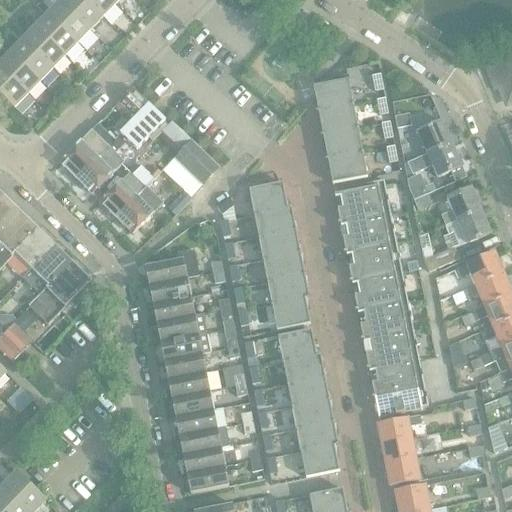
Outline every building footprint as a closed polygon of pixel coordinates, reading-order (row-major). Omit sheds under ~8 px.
[(53,0),(58,4),(60,1),(90,31),(103,18),(84,0),(53,0)] [(84,0),(103,18),(115,5),(110,0),(84,0)] [(37,8),(46,16),(47,15),(77,44),(90,31),(60,1),(58,4),(50,12),(42,3),(37,8)] [(24,21),(33,30),(35,27),(65,57),(77,44),(47,15),(46,16),(38,25),(29,16),(24,21)] [(12,34),(20,42),(22,40),(52,70),(65,57),(35,27),(33,30),(25,37),(16,29),(12,34)] [(0,46),(0,48),(8,56),(10,54),(39,83),(52,70),(22,40),(20,42),(13,50),(4,42),(0,46)] [(0,69),(27,96),(39,83),(10,54),(8,56),(0,63),(0,69)] [(500,90),(511,85),(511,66),(493,74),(500,90)] [(0,95),(14,109),(27,96),(0,69),(0,95)] [(382,92),(379,76),(369,78),(373,93),(382,92)] [(353,107),(347,77),(332,80),(333,85),(313,89),(317,113),(315,113),(315,114),(353,107)] [(149,106),(132,90),(121,101),(138,117),(149,106)] [(387,116),(384,99),(374,101),(378,117),(387,116)] [(76,180),(92,196),(121,165),(113,158),(128,143),(136,151),(148,139),(157,130),(165,122),(149,106),(138,117),(124,131),(117,138),(108,148),(76,180)] [(316,115),(318,114),(322,136),(320,137),(320,138),(357,131),(353,107),(315,114),(316,115)] [(411,127),(409,115),(394,118),(397,130),(411,127)] [(392,139),(389,123),(379,125),(383,141),(392,139)] [(451,144),(442,123),(417,134),(426,156),(451,144)] [(163,135),(171,142),(181,132),(173,125),(163,135)] [(108,148),(101,141),(107,135),(97,126),(60,165),(76,180),(108,148)] [(120,128),(114,135),(117,138),(124,131),(120,128)] [(157,130),(148,139),(153,144),(162,134),(157,130)] [(320,139),(322,138),(327,161),(325,161),(325,162),(362,155),(357,131),(320,138),(320,139)] [(181,132),(171,142),(182,152),(191,143),(181,132)] [(191,143),(182,152),(163,172),(183,192),(191,200),(220,170),(191,143)] [(451,144),(426,156),(404,165),(406,176),(411,174),(412,176),(431,167),(436,179),(462,167),(451,144)] [(397,164),(394,148),(384,150),(387,166),(397,164)] [(325,162),(325,163),(327,162),(332,186),(367,179),(362,155),(325,162)] [(120,182),(100,203),(116,220),(146,188),(154,180),(141,167),(132,176),(129,173),(120,182)] [(462,167),(451,172),(455,183),(466,178),(462,167)] [(379,419),(379,418),(395,415),(395,416),(404,414),(404,413),(420,410),(420,411),(421,411),(421,410),(428,408),(383,182),(366,185),(367,190),(334,197),(334,199),(340,198),(342,209),(337,211),(339,224),(337,224),(337,226),(340,226),(340,228),(346,227),(348,238),(342,240),(345,253),(343,253),(343,255),(345,255),(346,257),(351,256),(354,268),(348,269),(351,282),(349,282),(349,284),(351,284),(352,286),(357,285),(359,297),(354,298),(356,311),(354,311),(355,313),(357,313),(357,315),(363,314),(365,326),(360,327),(362,340),(360,341),(360,342),(362,342),(363,344),(369,343),(371,355),(365,356),(368,369),(366,370),(366,371),(368,371),(374,398),(371,399),(372,400),(374,400),(378,420),(379,419)] [(248,187),(253,212),(287,205),(279,184),(277,185),(278,186),(266,188),(265,184),(248,187)] [(427,196),(422,185),(409,191),(414,202),(427,196)] [(146,188),(116,220),(132,235),(162,204),(146,188)] [(480,212),(471,190),(446,201),(451,214),(441,218),(445,227),(480,212)] [(183,192),(167,209),(174,216),(176,217),(178,214),(187,205),(192,200),(191,200),(183,192)] [(414,202),(418,213),(432,206),(427,196),(414,202)] [(0,203),(0,236),(20,216),(4,200),(0,203)] [(229,201),(217,209),(221,216),(233,207),(229,201)] [(289,210),(287,205),(253,212),(257,235),(296,227),(289,211),(292,211),(291,209),(289,210)] [(449,251),(424,262),(429,274),(459,261),(454,249),(458,247),(459,248),(490,235),(480,212),(445,227),(449,236),(443,238),(449,251)] [(0,270),(5,266),(4,265),(36,232),(20,216),(0,236),(0,270)] [(220,225),(223,240),(232,238),(229,223),(220,225)] [(297,231),(296,227),(257,235),(262,259),(301,251),(294,234),(298,233),(298,231),(297,231)] [(4,265),(5,266),(22,282),(54,249),(36,232),(4,265)] [(224,247),(227,263),(236,261),(233,246),(224,247)] [(21,283),(37,299),(38,300),(71,266),(54,249),(22,282),(21,283)] [(301,254),(301,251),(262,259),(267,283),(302,276),(302,255),(303,255),(302,253),(301,254)] [(145,268),(149,287),(187,280),(200,278),(195,252),(182,254),(183,260),(145,268)] [(503,276),(494,255),(454,272),(458,281),(470,276),(475,287),(475,288),(503,276)] [(210,264),(212,275),(223,273),(221,262),(210,264)] [(409,273),(419,271),(417,262),(407,264),(409,273)] [(37,299),(29,309),(48,327),(73,301),(89,284),(71,266),(38,300),(37,299)] [(229,270),(232,284),(241,283),(238,268),(229,270)] [(454,272),(447,275),(451,284),(458,281),(454,272)] [(214,285),(225,283),(223,273),(212,275),(214,285)] [(302,277),(302,276),(267,283),(272,307),(307,300),(307,301),(309,300),(309,299),(307,299),(306,278),(307,278),(307,276),(302,277)] [(475,287),(451,297),(455,306),(478,297),(483,308),(511,296),(503,276),(475,288),(475,287)] [(149,287),(152,306),(191,299),(187,280),(149,287)] [(89,284),(73,301),(83,311),(84,312),(101,295),(99,294),(89,284)] [(233,292),(236,307),(245,306),(242,290),(233,292)] [(483,308),(461,318),(465,327),(487,317),(492,329),(511,320),(511,297),(511,296),(483,308)] [(152,306),(156,325),(194,317),(191,299),(152,306)] [(230,310),(228,300),(217,302),(220,312),(230,310)] [(307,327),(307,301),(307,300),(272,307),(277,333),(306,327),(307,327)] [(220,312),(222,322),(232,320),(230,310),(220,312)] [(237,314),(240,329),(250,328),(247,312),(237,314)] [(203,316),(194,317),(156,325),(160,344),(207,335),(203,316)] [(511,320),(492,329),(480,334),(484,343),(496,338),(501,349),(511,344),(511,320)] [(13,325),(0,338),(0,352),(12,364),(32,343),(13,325)] [(317,356),(314,347),(308,332),(307,333),(278,339),(282,363),(317,356)] [(211,353),(207,335),(160,344),(164,363),(202,355),(211,353)] [(225,339),(227,350),(238,348),(236,337),(225,339)] [(244,345),(247,361),(256,359),(253,344),(244,345)] [(458,344),(448,347),(450,357),(453,370),(466,365),(458,344)] [(500,374),(510,370),(511,369),(511,344),(501,349),(469,363),(473,372),(496,363),(500,374)] [(240,358),(238,348),(227,350),(229,360),(240,358)] [(164,363),(168,382),(206,374),(202,355),(164,363)] [(325,377),(318,359),(321,358),(320,356),(318,357),(317,356),(282,363),(287,385),(325,377)] [(511,369),(510,370),(500,374),(501,374),(499,375),(502,384),(511,380),(511,369)] [(249,372),(252,387),(261,385),(258,370),(249,372)] [(168,382),(171,400),(210,393),(206,374),(168,382)] [(233,377),(235,388),(245,386),(243,375),(233,377)] [(330,401),(323,381),(327,380),(327,378),(326,379),(325,377),(287,385),(291,408),(330,401)] [(247,396),(245,386),(235,388),(237,398),(247,396)] [(253,394),(256,409),(265,407),(262,392),(253,394)] [(171,400),(175,419),(213,412),(210,393),(171,400)] [(475,400),(463,402),(465,412),(477,409),(475,400)] [(331,425),(331,424),(331,403),(332,402),(331,401),(330,401),(291,408),(296,432),(331,425)] [(498,401),(484,407),(486,414),(501,408),(498,401)] [(224,409),(213,412),(175,419),(179,438),(228,428),(224,409)] [(240,415),(242,425),(253,423),(251,413),(240,415)] [(258,417),(261,432),(270,430),(267,415),(258,417)] [(412,440),(410,429),(422,427),(420,417),(376,426),(380,447),(412,440)] [(242,425),(244,436),(255,433),(253,423),(242,425)] [(336,448),(335,448),(338,448),(338,446),(335,446),(335,425),(336,425),(336,423),(331,424),(331,425),(296,432),(300,455),(336,448)] [(497,425),(489,429),(495,455),(508,450),(497,425)] [(480,427),(468,429),(470,438),(482,436),(480,427)] [(230,428),(228,428),(179,438),(183,457),(221,449),(234,447),(230,428)] [(262,438),(265,454),(274,452),(271,437),(262,438)] [(380,447),(384,466),(416,460),(412,440),(380,447)] [(300,455),(305,480),(335,474),(335,476),(336,476),(336,448),(300,455)] [(479,448),(468,451),(470,459),(481,457),(479,448)] [(183,457),(187,476),(225,468),(221,449),(183,457)] [(248,452),(250,463),(260,461),(258,450),(248,452)] [(266,461),(269,476),(278,475),(275,459),(266,461)] [(384,466),(388,488),(421,481),(416,460),(384,466)] [(252,473),(262,471),(260,461),(250,463),(252,473)] [(228,487),(225,468),(187,476),(190,495),(228,487)] [(27,511),(35,511),(45,503),(15,473),(5,484),(0,478),(0,488),(0,489),(2,487),(27,511)] [(511,486),(502,491),(504,502),(511,498),(511,486)] [(27,511),(2,487),(0,489),(0,488),(0,510),(2,511),(27,511)] [(426,487),(393,493),(396,511),(425,511),(431,511),(426,487)] [(487,489),(476,491),(478,501),(489,499),(490,499),(488,489),(487,489)] [(347,511),(341,495),(339,490),(338,491),(338,492),(309,497),(311,511),(347,511)] [(275,504),(276,511),(285,511),(284,502),(275,504)]
